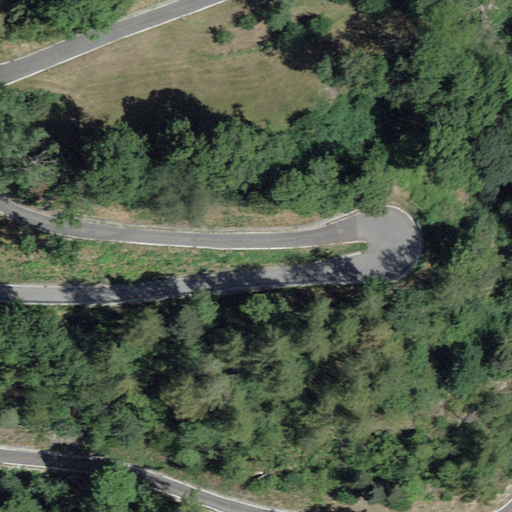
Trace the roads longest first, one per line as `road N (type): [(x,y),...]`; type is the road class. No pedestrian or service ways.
road 1 (tertiary): [(0,204),(67,229),(190,240),(267,241),(392,224),(405,250),(378,269),(133,293),(0,293)]
road 2 (tertiary): [(0,457),(95,466),(246,511)]
road 3 (tertiary): [(165,0),(0,63)]
